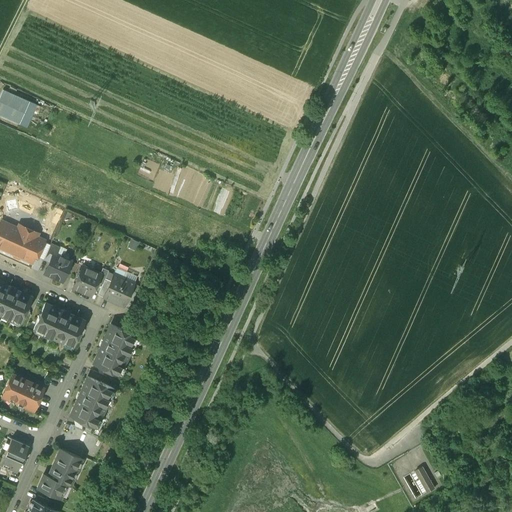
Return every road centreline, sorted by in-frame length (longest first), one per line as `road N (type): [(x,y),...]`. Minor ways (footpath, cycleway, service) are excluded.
road 1 (unclassified): [(511,343),(377,460),(357,453),(246,345),(171,511)]
road 2 (secondary): [(142,511),(346,69)]
road 3 (track): [(246,345),(353,107)]
road 4 (residential): [(0,268),(100,312),(44,439)]
road 5 (track): [(353,107),(401,2),(412,7),(415,0)]
